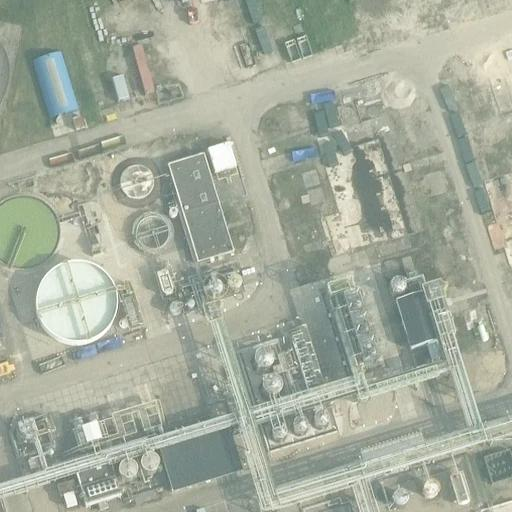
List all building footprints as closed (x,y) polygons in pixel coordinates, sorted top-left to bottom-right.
[(34,60),(55,136),(85,127),(64,52),(34,60)] [(408,239),(377,129),(376,126),(347,134),(342,116),(308,126),(342,245),(374,236),(378,247),(408,239)] [(232,254),(218,204),(203,155),(167,166),(196,265),(232,254)] [(511,201),(478,210),(488,247),(511,241),(511,201)] [(421,294),(393,303),(408,352),(436,343),(421,294)] [(425,366),(421,353),(412,355),(416,369),(425,366)] [(271,463),(286,459),(279,433),(263,437),(265,445),(266,444),(271,463)] [(151,455),(160,483),(219,465),(210,436),(151,455)] [(511,482),(511,457),(507,440),(477,449),(489,489),(511,482)] [(120,498),(112,469),(76,479),(85,508),(120,498)] [(76,493),(72,482),(56,487),(60,498),(76,493)]
